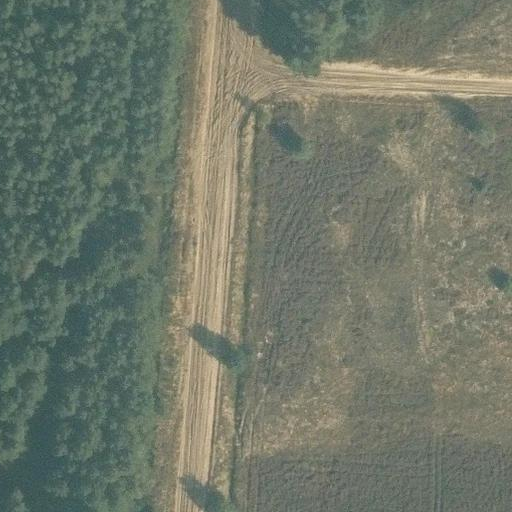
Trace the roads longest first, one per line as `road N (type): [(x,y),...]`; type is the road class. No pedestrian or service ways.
road 1 (track): [(233,0),(196,511)]
road 2 (track): [(228,76),(511,88)]
